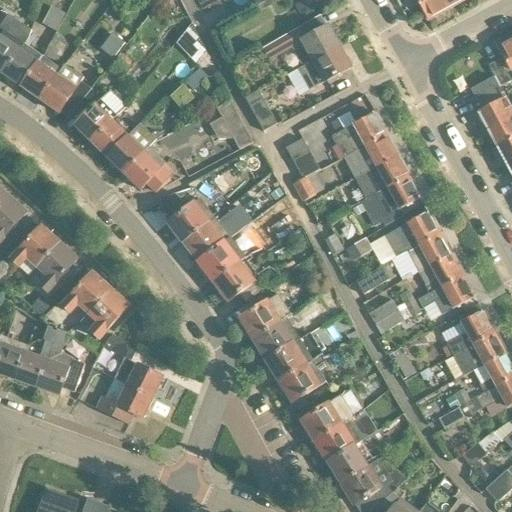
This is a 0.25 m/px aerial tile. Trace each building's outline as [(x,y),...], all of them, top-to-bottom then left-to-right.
[(260,13),(271,6),(267,0),(259,0),(254,3),(260,13)] [(444,0),(416,0),(429,22),(450,10),(444,0)] [(444,0),(450,10),(467,1),(466,0),(444,0)] [(24,46),(25,46),(34,33),(8,16),(0,28),(0,74),(3,76),(24,46)] [(340,49),(328,29),(303,42),(297,30),(263,50),(270,62),(293,50),(303,69),(340,49)] [(117,31),(105,47),(117,56),(129,41),(117,31)] [(511,74),(511,41),(503,46),(504,49),(499,51),(511,74)] [(43,58),(25,46),(24,46),(3,76),(22,89),(43,58)] [(303,69),(299,71),(310,92),(351,70),(340,49),(303,69)] [(62,71),(43,58),(22,89),(41,102),(62,71)] [(494,79),(500,88),(511,82),(500,61),(489,67),(495,78),(494,79)] [(62,71),(41,102),(60,115),(71,99),(86,81),(65,66),(62,71)] [(201,72),(187,86),(195,94),(209,80),(201,72)] [(503,95),(500,88),(494,79),(470,92),(479,108),(503,95)] [(277,126),(259,92),(245,100),(264,134),(277,126)] [(92,144),(117,118),(117,117),(127,107),(113,94),(103,104),(102,103),(98,108),(97,106),(75,128),(92,144)] [(488,131),(511,118),(511,106),(510,108),(506,99),(479,114),(488,131)] [(240,151),(253,144),(230,103),(217,110),(222,119),(233,139),(240,151)] [(344,159),(387,136),(375,115),(332,138),(344,159)] [(108,160),(130,138),(122,132),(127,126),(117,118),(92,144),(108,160)] [(498,149),(511,140),(511,118),(488,131),(498,149)] [(124,176),(150,150),(149,149),(156,141),(140,126),(130,138),(108,160),(124,176)] [(336,158),(321,132),(309,139),(325,165),(336,158)] [(355,180),(398,157),(387,136),(344,159),(355,180)] [(507,166),(511,163),(511,140),(498,149),(507,166)] [(303,181),(308,178),(320,172),(303,141),(286,150),(303,181)] [(150,150),(124,176),(141,192),(147,185),(157,195),(171,180),(161,171),(166,166),(150,150)] [(360,190),(365,199),(366,201),(410,179),(398,157),(355,180),(360,190)] [(308,178),(303,181),(293,186),(303,204),(317,196),(308,178)] [(410,179),(366,201),(369,205),(371,210),(381,205),(388,218),(421,200),(410,179)] [(0,208),(9,199),(0,190),(0,208)] [(279,190),(271,196),(275,202),(283,197),(279,190)] [(356,203),(365,199),(360,190),(352,195),(356,203)] [(9,199),(0,208),(0,244),(27,215),(9,199)] [(184,244),(215,221),(200,201),(169,225),(184,244)] [(362,207),(353,211),(357,218),(365,213),(362,207)] [(429,214),(385,238),(397,259),(408,253),(441,235),(429,214)] [(199,264),(231,240),(223,229),(222,230),(215,221),(184,244),(199,264)] [(37,270),(60,245),(42,229),(12,262),(21,269),(28,261),(36,269),(37,270)] [(344,251),(335,235),(324,241),(333,257),(344,251)] [(419,274),(452,256),(441,235),(408,253),(419,274)] [(355,246),(361,257),(373,251),(370,246),(366,239),(354,245),(355,246)] [(214,284),(246,260),(231,240),(199,264),(214,284)] [(60,245),(37,270),(46,278),(39,287),(49,296),(57,287),(56,286),(78,262),(60,245)] [(430,296),(464,278),(452,256),(419,274),(430,295),(430,296)] [(246,260),(214,284),(229,304),(239,296),(246,304),(262,292),(254,282),(259,279),(246,260)] [(4,261),(0,265),(0,283),(1,285),(14,270),(4,261)] [(391,284),(383,271),(357,287),(365,299),(391,284)] [(88,317),(111,291),(93,275),(62,309),(71,316),(78,308),(88,317)] [(430,296),(430,295),(418,301),(423,311),(425,310),(435,304),(443,317),(476,299),(464,278),(430,296)] [(88,317),(81,325),(99,341),(129,308),(111,291),(88,317)] [(400,297),(403,303),(406,308),(406,309),(415,303),(409,292),(400,297)] [(263,294),(256,298),(259,303),(266,299),(263,294)] [(42,297),(31,310),(40,318),(51,305),(42,297)] [(288,321),(292,318),(280,298),(270,305),(269,303),(241,320),(254,341),(288,321)] [(377,325),(398,312),(392,302),(371,315),(377,325)] [(406,309),(411,318),(412,320),(422,315),(415,303),(406,309)] [(398,312),(377,325),(383,336),(404,322),(398,312)] [(454,357),(495,334),(483,313),(461,325),(466,334),(447,345),(448,346),(453,356),(454,357)] [(301,342),(288,321),(254,341),(267,363),(301,342)] [(38,390),(59,332),(49,328),(44,342),(46,342),(40,358),(28,353),(27,353),(17,382),(38,390)] [(59,332),(38,390),(60,398),(62,390),(75,395),(85,366),(59,356),(67,335),(59,332)] [(484,367),(506,355),(495,334),(454,357),(464,377),(484,367)] [(102,347),(86,338),(82,346),(97,355),(102,347)] [(113,354),(119,341),(113,338),(103,349),(113,354)] [(27,353),(28,353),(29,347),(8,340),(0,360),(0,376),(17,382),(27,353)] [(280,384),(314,363),(313,361),(322,355),(317,346),(307,352),(301,342),(267,363),(280,384)] [(448,359),(453,356),(448,346),(442,349),(448,359)] [(405,355),(392,362),(403,381),(416,374),(405,355)] [(484,395),(511,380),(511,365),(506,355),(484,367),(492,380),(481,386),(480,384),(479,385),(484,395)] [(123,385),(154,400),(164,380),(132,363),(124,360),(115,379),(124,383),(123,385)] [(314,363),(280,384),(293,405),(327,384),(314,363)] [(326,368),(323,364),(317,368),(320,372),(326,368)] [(429,371),(420,376),(423,383),(433,378),(429,371)] [(471,403),(461,408),(466,419),(487,408),(502,400),(507,410),(511,407),(511,380),(484,395),(471,403)] [(144,421),(154,400),(123,385),(114,403),(117,404),(117,406),(101,399),(95,411),(130,427),(135,417),(144,421)] [(461,408),(471,403),(467,394),(464,390),(454,396),(455,398),(461,408)] [(447,402),(453,413),(460,409),(461,408),(455,398),(447,402)] [(315,444),(349,423),(348,422),(354,418),(343,401),(333,408),(331,405),(302,423),(315,444)] [(465,419),(460,409),(453,413),(439,421),(444,432),(465,419)] [(328,465),(362,444),(349,423),(315,444),(328,465)] [(494,433),(488,437),(478,446),(485,455),(501,442),(494,433)] [(375,465),(375,464),(362,444),(328,465),(342,486),(375,465)] [(358,511),(373,511),(377,509),(392,495),(393,495),(392,493),(406,482),(394,470),(399,466),(401,459),(400,456),(397,450),(375,464),(375,465),(342,486),(355,507),(358,511)] [(511,487),(511,475),(508,472),(485,493),(495,503),(511,487)] [(109,511),(110,511),(90,504),(88,508),(48,493),(41,511),(109,511)] [(417,511),(401,500),(400,501),(392,495),(377,509),(380,511),(417,511)]
